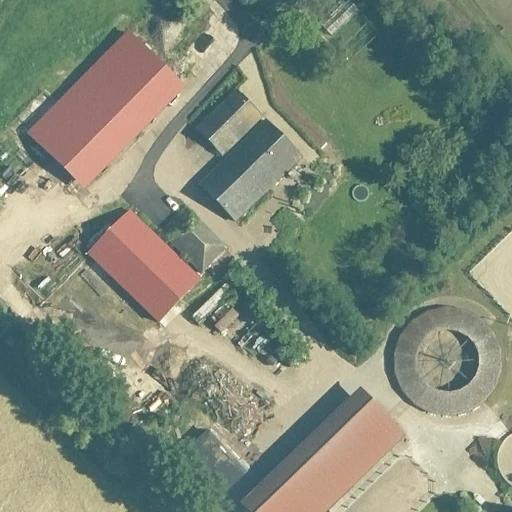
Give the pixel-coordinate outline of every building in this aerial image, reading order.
[(175,81),(127,33),(29,133),(77,181),(175,81)] [(235,89),(196,128),(222,154),(261,116),(235,89)] [(199,184),(235,222),(301,158),(265,121),(199,184)] [(188,210),(165,233),(201,270),(225,247),(188,210)] [(61,218),(65,227),(81,220),(77,211),(61,218)] [(199,279),(131,213),(88,256),(156,322),(199,279)] [(189,307),(203,323),(223,304),(217,299),(231,287),(221,277),(189,307)] [(177,400),(193,411),(202,397),(187,386),(177,400)] [(324,511),(403,436),(371,403),(257,511),(324,511)] [(227,429),(255,442),(265,421),(237,408),(227,429)]
